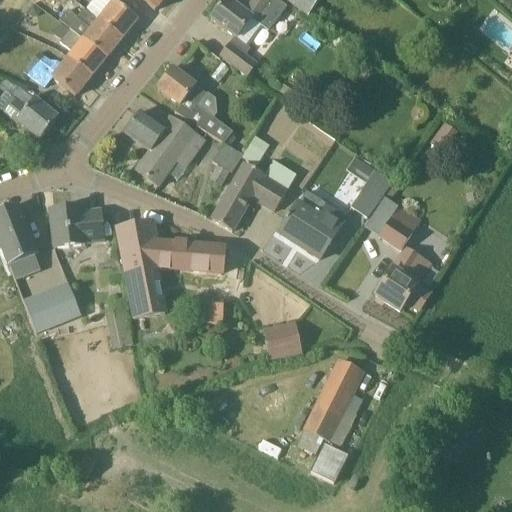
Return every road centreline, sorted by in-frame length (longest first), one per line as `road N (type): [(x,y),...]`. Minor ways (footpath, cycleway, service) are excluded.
road 1 (residential): [(393,342),(205,228),(61,173)]
road 2 (residential): [(61,173),(201,0)]
road 3 (track): [(511,385),(393,342)]
